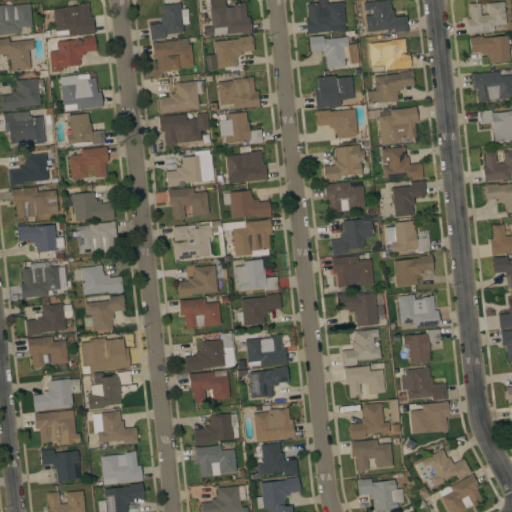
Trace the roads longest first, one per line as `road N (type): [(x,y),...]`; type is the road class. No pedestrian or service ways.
road 1 (residential): [(274,0),(333,511)]
road 2 (residential): [(117,0),(174,511)]
road 3 (residential): [(438,0),(486,428),(511,482)]
road 4 (residential): [(0,352),(17,511)]
